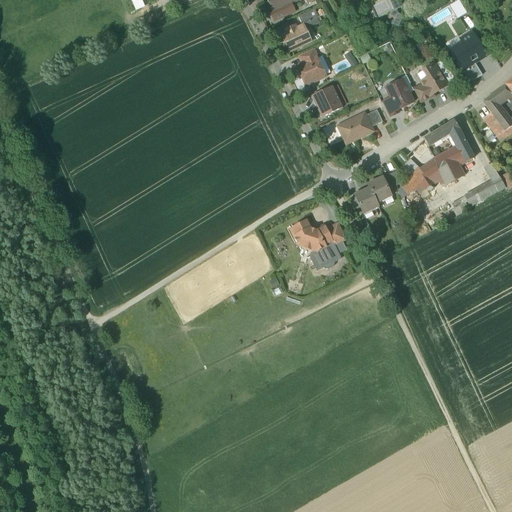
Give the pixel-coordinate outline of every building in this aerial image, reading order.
[(131,0),(136,11),(145,8),(141,0),(131,0)] [(297,0),(266,0),(273,12),(270,13),(274,22),(286,16),(282,9),(298,1),(297,0)] [(386,0),(372,7),(378,19),(393,11),(387,0),(386,0)] [(428,31),(455,16),(448,4),(421,19),(428,31)] [(457,19),(464,16),(458,4),(451,8),(457,19)] [(314,10),(298,18),(302,26),(303,26),(305,31),(319,24),(317,19),(318,18),(314,10)] [(399,20),(392,17),(389,23),(391,24),(389,28),(395,30),(399,20)] [(295,27),(289,30),(290,32),(281,37),(289,53),(304,46),(304,44),(310,41),(305,31),(303,26),(302,26),(296,30),(295,27)] [(451,50),(463,72),(475,65),(486,58),(472,34),(461,40),(463,43),(451,50)] [(313,50),(298,57),(303,66),(310,63),(309,62),(317,58),(313,50)] [(303,66),(297,69),(305,87),(325,78),(316,59),(317,59),(317,58),(309,62),(310,63),(303,66)] [(475,65),(463,72),(460,73),(466,81),(474,81),(482,77),(475,65)] [(447,88),(433,66),(423,73),(423,74),(424,73),(428,79),(421,83),(420,84),(422,87),(423,87),(430,100),(434,98),(433,96),(447,88)] [(423,73),(417,77),(421,83),(428,79),(424,73),(423,74),(423,73)] [(404,87),(396,90),(394,86),(386,90),(390,100),(391,100),(397,112),(412,104),(404,87)] [(422,87),(413,91),(419,104),(430,100),(423,87),(422,87)] [(511,101),(511,97),(504,87),(498,92),(506,102),(508,104),(511,101)] [(332,88),(311,98),(321,120),(342,110),(332,88)] [(498,92),(482,104),(491,115),(505,133),(511,127),(511,126),(497,108),(506,102),(498,92)] [(390,100),(383,104),(390,118),(398,114),(397,112),(391,100),(390,100)] [(376,112),(365,117),(371,129),(382,124),(376,112)] [(505,133),(491,115),(482,121),(496,139),(505,133)] [(353,123),(352,121),(337,128),(346,146),(373,133),(371,129),(365,117),(353,123)] [(454,122),(435,134),(440,141),(441,144),(451,138),(457,150),(457,149),(465,164),(473,160),(458,131),(454,122)] [(511,127),(505,133),(496,139),(499,144),(511,133),(511,125),(511,126),(511,127)] [(435,134),(423,141),(435,161),(442,157),(435,144),(440,141),(435,134)] [(457,150),(449,154),(457,168),(465,164),(457,149),(457,150)] [(435,161),(433,162),(442,179),(446,187),(463,178),(457,168),(449,154),(442,157),(435,161)] [(433,162),(420,171),(408,181),(400,189),(407,196),(420,184),(425,191),(442,179),(433,162)] [(397,172),(384,178),(390,190),(402,184),(397,172)] [(369,190),(354,197),(363,215),(378,208),(376,204),(391,197),(382,179),(367,186),(369,190)] [(499,179),(464,198),(469,209),(504,190),(499,179)] [(464,204),(452,211),(456,218),(468,211),(464,204)] [(309,230),(305,222),(293,229),(296,236),(294,238),(298,247),(301,246),(302,248),(311,251),(314,250),(315,252),(316,253),(332,244),(326,231),(324,229),(317,233),(309,230)] [(337,226),(326,231),(332,244),(333,247),(341,243),(345,241),(337,226)] [(332,244),(316,253),(315,252),(311,254),(309,258),(317,272),(323,269),(324,266),(324,265),(326,263),(327,263),(330,262),(331,262),(334,263),(340,260),(338,255),(345,251),(341,243),(333,247),(332,244)]
